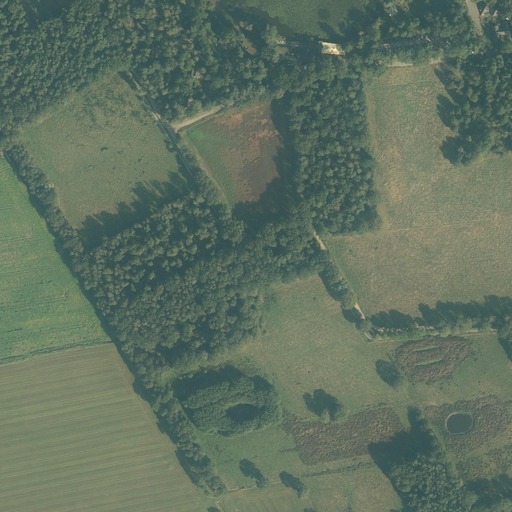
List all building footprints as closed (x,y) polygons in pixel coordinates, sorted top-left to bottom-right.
[(487,5),(483,6),(482,6),(484,13),(491,11),(492,16),(506,12),(503,3),(488,8),(487,5)] [(508,22),(503,22),(504,29),(498,30),(498,26),(492,27),(493,39),(499,38),(498,35),(509,34),(508,22)] [(186,34),(186,35),(180,34),(179,42),(189,43),(190,35),(186,34)] [(247,50),(253,55),(256,51),(253,49),(254,48),(253,48),(252,48),(251,47),(251,46),(252,44),(246,39),(242,44),(248,49),(247,50)] [(219,48),(220,47),(225,52),(223,53),(223,54),(229,48),(220,40),(215,45),(215,46),(216,44),(219,48)] [(276,51),(297,53),(302,53),(301,62),(308,62),(308,65),(311,66),(311,63),(317,63),(320,63),(321,61),(329,61),(329,59),(333,59),(333,54),(321,54),(321,48),(322,48),(322,46),(322,42),(315,41),(315,43),(291,42),(291,48),(276,47),(276,51)] [(159,46),(152,45),(152,46),(154,46),(153,53),(152,53),(152,57),(151,57),(151,58),(160,58),(159,58),(159,46)] [(201,65),(193,63),(193,64),(195,64),(194,71),(193,71),(192,75),(191,75),(191,76),(200,77),(198,77),(201,65)] [(279,68),(278,63),(273,63),(266,64),(267,77),(275,77),(274,68),(279,68)] [(254,67),(239,71),(240,76),(247,74),(248,78),(257,75),(254,67)]
